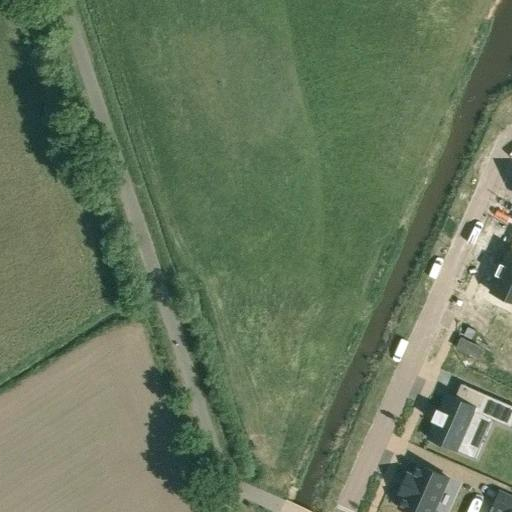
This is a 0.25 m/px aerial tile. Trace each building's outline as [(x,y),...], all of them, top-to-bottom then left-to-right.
[(497,275),(490,291),(511,300),(511,252),(509,251),(508,251),(502,264),(497,275)] [(465,349),(458,364),(487,377),(487,374),(499,349),(511,354),(511,320),(492,311),(486,325),(477,321),(475,326),(473,325),(463,348),(465,349)] [(435,422),(428,438),(456,450),(474,410),(491,418),(511,427),(511,424),(511,405),(463,384),(457,398),(455,397),(447,394),(440,409),(436,408),(431,420),(435,422)] [(404,496),(399,508),(408,511),(432,511),(448,477),(418,464),(413,476),(407,474),(399,493),(404,496)] [(511,511),(511,496),(504,493),(495,511),(511,511)]
